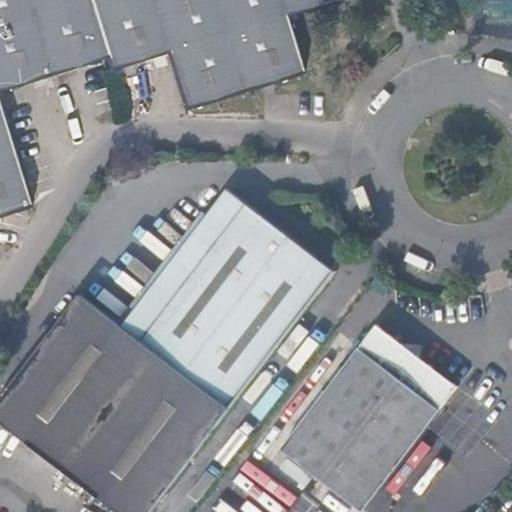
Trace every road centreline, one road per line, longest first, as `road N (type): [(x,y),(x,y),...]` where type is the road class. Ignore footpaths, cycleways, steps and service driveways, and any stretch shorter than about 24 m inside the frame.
road 1 (unclassified): [(0,300),(83,178),(110,151),(149,134),(381,145)]
road 2 (unclassified): [(511,227),(482,249),(442,245),(407,229),(379,185),(381,145)]
road 3 (unknown): [(511,385),(503,416),(425,511)]
